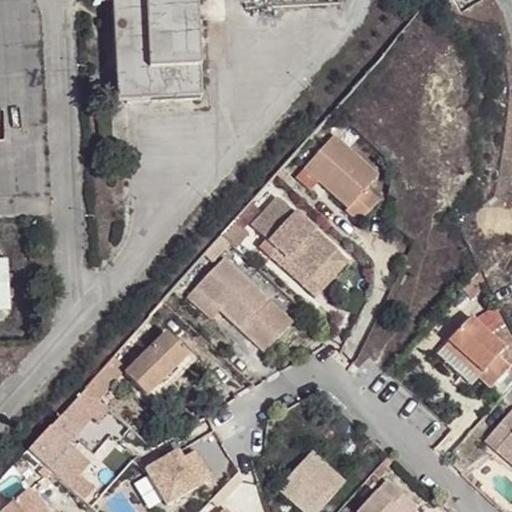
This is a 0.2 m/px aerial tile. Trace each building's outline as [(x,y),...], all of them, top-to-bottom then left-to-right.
[(127,103),(121,0),(111,0),(117,103),(127,103)] [(194,0),(121,0),(127,103),(199,99),(194,0)] [(377,177),(332,137),(302,171),(314,181),(347,210),(343,214),(357,226),(360,223),(379,202),(365,190),(377,177)] [(302,171),(294,180),(305,190),(314,181),(302,171)] [(311,280),(335,252),(276,198),(250,226),(270,243),(289,261),(311,280)] [(248,206),(238,218),(246,225),(256,213),(248,206)] [(238,218),(219,239),(230,249),(244,234),(240,231),(246,225),(238,218)] [(289,261),(270,243),(263,251),(283,268),(289,261)] [(348,264),(335,252),(311,280),(304,287),(317,299),(348,264)] [(196,288),(215,305),(262,350),(289,322),(223,259),(196,288)] [(304,287),(311,280),(289,261),(283,268),(304,287)] [(206,313),(215,305),(196,288),(188,296),(206,313)] [(469,321),(448,343),(481,373),(478,378),(487,386),(511,359),(511,344),(509,339),(499,349),(483,335),(469,321)] [(501,323),(483,335),(499,349),(509,339),(501,323)] [(149,400),(190,361),(165,335),(123,375),(149,400)] [(481,373),(448,343),(439,354),(471,385),(478,378),(481,373)] [(197,368),(190,361),(149,400),(156,408),(197,368)] [(109,363),(83,391),(95,402),(121,373),(109,363)] [(83,391),(55,421),(68,432),(95,402),(83,391)] [(501,448),(511,457),(511,411),(484,442),(496,453),(501,448)] [(52,474),(68,487),(89,464),(60,440),(47,430),(27,452),(44,468),(52,474)] [(511,467),(511,457),(501,448),(496,453),(511,467)] [(191,452),(178,460),(194,487),(207,480),(191,452)] [(174,453),(142,471),(163,506),(194,487),(178,460),(174,453)] [(321,473),(325,468),(311,454),(278,491),(302,511),(318,511),(339,489),(321,473)] [(344,484),(325,468),(321,473),(339,489),(344,484)] [(68,487),(52,474),(44,484),(63,502),(71,511),(96,511),(91,507),(68,487)] [(412,511),(417,508),(387,482),(359,511),(412,511)]
